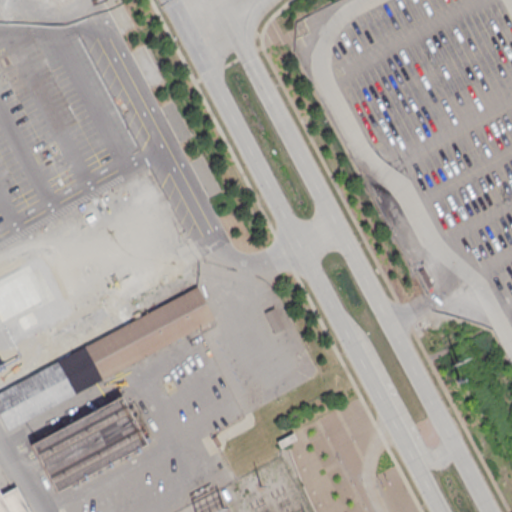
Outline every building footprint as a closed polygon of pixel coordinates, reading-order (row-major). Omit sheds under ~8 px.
[(21,198),(47,194),(35,123),(2,129),(7,161),(14,160),(21,198)] [(0,415),(0,391),(195,289),(213,323),(8,431),(0,415)] [(264,312),(273,307),(283,328),(273,332),(264,312)] [(31,443),(120,396),(145,443),(56,490),(31,443)] [(0,511),(27,511),(14,486),(0,493),(0,511)]
